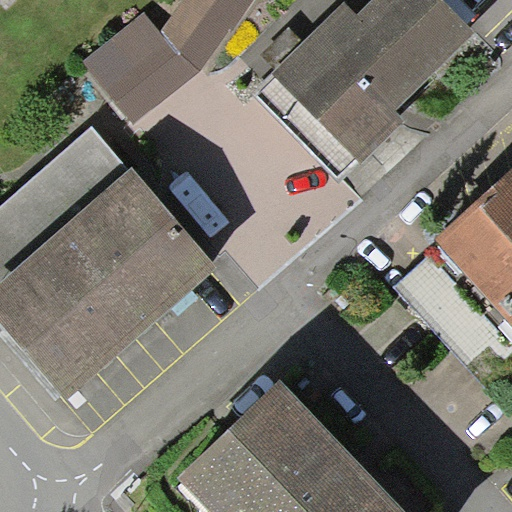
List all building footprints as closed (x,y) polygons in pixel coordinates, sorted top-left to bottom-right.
[(251,0),(186,0),(164,34),(147,13),(88,63),(139,126),(201,76),(251,0)] [(349,0),(317,0),(256,47),(271,68),(353,5),(349,0)] [(393,0),(369,25),(354,9),(268,92),(344,171),(485,36),(449,0),(393,0)] [(217,273),(90,127),(0,205),(0,325),(13,340),(68,403),(217,273)] [(511,184),(451,241),(511,306),(511,184)] [(393,511),(268,382),(169,477),(202,511),(393,511)]
